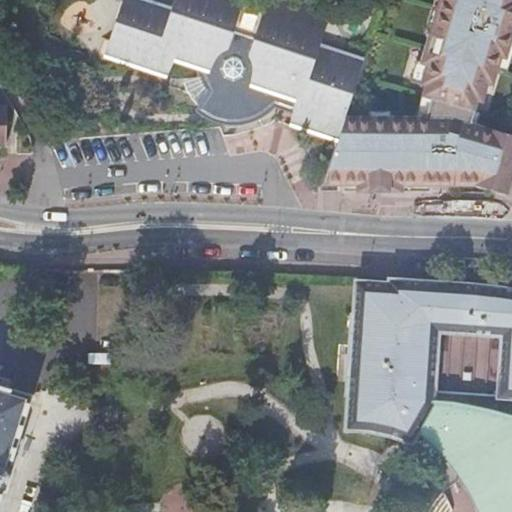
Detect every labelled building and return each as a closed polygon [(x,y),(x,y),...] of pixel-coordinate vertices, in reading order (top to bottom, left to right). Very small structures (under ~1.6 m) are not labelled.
[(293,119),(338,135),(345,114),(364,60),(319,44),(332,8),(307,0),(264,0),(262,4),(250,0),(175,0),(173,7),(152,0),(123,0),(103,55),(169,79),(175,60),(203,71),(211,85),(196,107),(198,109),(199,110),(202,112),(206,114),(208,116),(212,117),(220,120),(225,121),(228,122),(233,122),(237,122),(240,121),(243,121),(246,121),(248,120),(250,119),(254,118),(259,116),(264,113),(268,111),(273,106),(276,104),(296,111),(293,119)] [(431,95),(474,111),(478,98),(483,99),(488,80),(494,82),(502,53),(507,55),(507,54),(502,52),(507,35),(511,36),(511,0),(442,0),(436,19),(433,18),(421,58),(426,60),(421,79),(426,81),(422,92),(431,95)] [(511,132),(471,120),(426,112),(369,111),(369,117),(354,117),(345,114),(340,130),(338,135),(336,139),(322,183),(342,183),(342,190),(378,190),(430,190),(431,183),(474,184),(492,191),(508,193),(509,191),(511,178),(511,132)] [(511,286),(509,286),(411,279),(386,277),(385,284),(353,282),(350,432),(358,433),(362,434),(367,435),(375,437),(381,438),(384,439),(388,441),(400,445),(407,449),(410,450),(416,431),(433,402),(431,402),(431,398),(433,340),(501,342),(500,397),(511,398),(511,286)] [(0,511),(0,489),(3,491),(3,489),(4,490),(5,486),(4,485),(10,467),(11,467),(12,464),(10,464),(11,461),(8,461),(14,443),(15,444),(16,439),(15,439),(20,421),(22,421),(23,418),(22,417),(27,398),(29,398),(30,394),(28,394),(29,393),(25,392),(25,393),(10,388),(10,387),(7,386),(6,387),(0,385),(0,511)] [(511,511),(511,414),(501,411),(487,407),(476,404),(466,402),(453,400),(443,399),(431,398),(431,402),(433,402),(416,431),(420,434),(439,453),(443,458),(448,465),(456,476),(460,481),(463,487),(466,492),(471,501),(475,510),(475,511),(511,511)]
